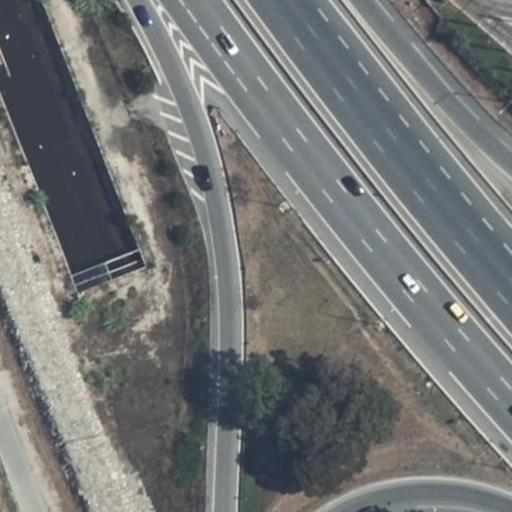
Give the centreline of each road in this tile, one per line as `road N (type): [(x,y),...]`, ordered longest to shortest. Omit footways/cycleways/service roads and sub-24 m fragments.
road 1 (motorway): [(135,0),(191,105),(213,173),(231,326),(225,511)]
road 2 (motorway): [(192,0),(317,170),(511,403)]
road 3 (motorway): [(511,293),(277,0)]
road 4 (motorway): [(511,166),(360,0)]
road 5 (motorway): [(350,511),(423,493),(511,509)]
